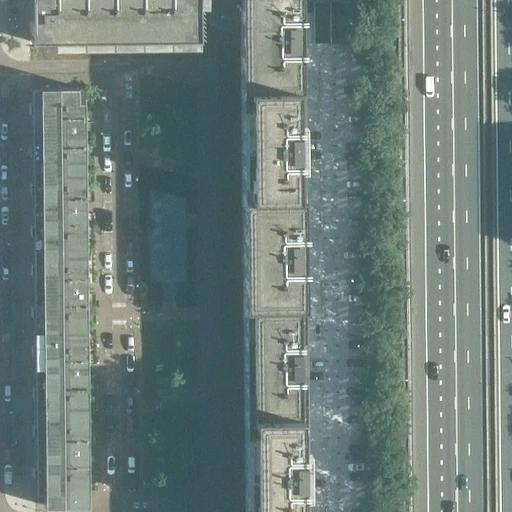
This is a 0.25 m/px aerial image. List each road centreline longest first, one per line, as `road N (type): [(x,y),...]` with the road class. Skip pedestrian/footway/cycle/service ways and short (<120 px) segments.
road 1 (residential): [(0,72),(116,70),(118,511)]
road 2 (motorway): [(457,0),(463,511)]
